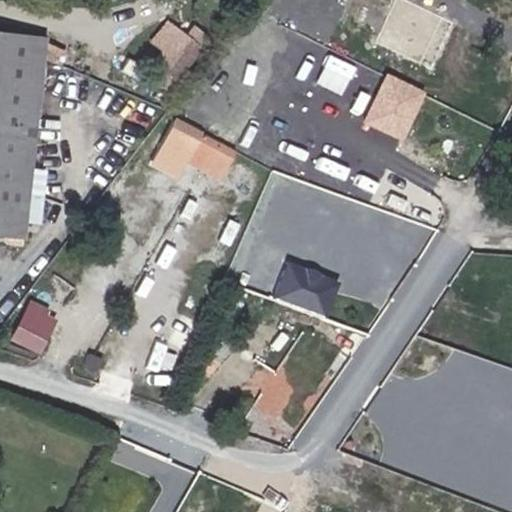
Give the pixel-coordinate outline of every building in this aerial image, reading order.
[(168,15),(146,44),(180,71),(210,34),(195,22),(188,31),(168,15)] [(0,233),(11,234),(10,240),(20,241),(42,40),(0,34),(0,233)] [(410,138),(429,87),(386,72),(367,123),(410,138)] [(232,152),(173,117),(149,157),(175,172),(184,157),(218,177),(232,152)] [(36,170),(35,219),(46,220),(48,170),(36,170)] [(277,294),(330,316),(345,281),(293,258),(277,294)] [(48,353),(65,314),(31,300),(15,339),(48,353)]
